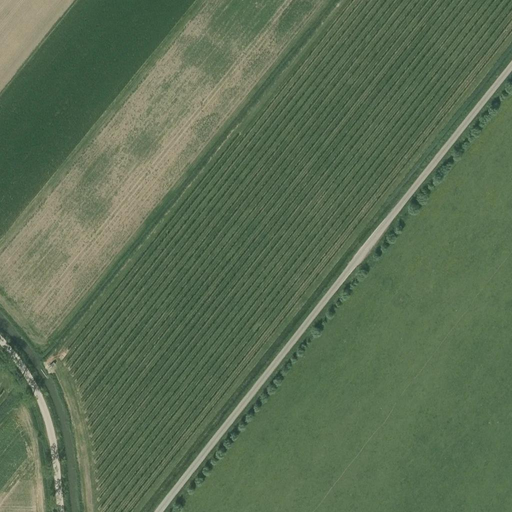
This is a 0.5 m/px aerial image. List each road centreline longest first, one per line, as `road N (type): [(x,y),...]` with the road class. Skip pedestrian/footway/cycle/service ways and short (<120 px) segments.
road 1 (unclassified): [(154,511),(511,67)]
road 2 (unclassified): [(59,511),(39,398),(0,343)]
